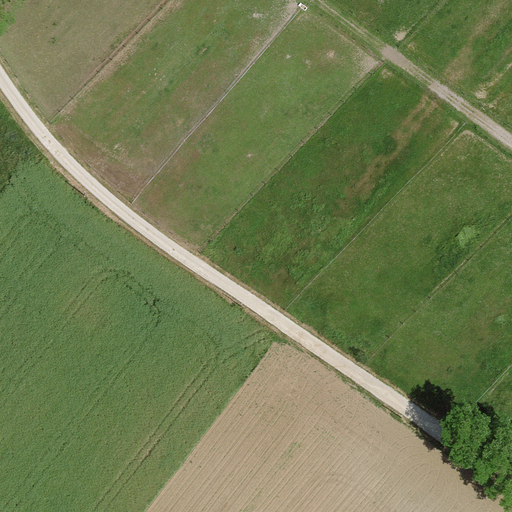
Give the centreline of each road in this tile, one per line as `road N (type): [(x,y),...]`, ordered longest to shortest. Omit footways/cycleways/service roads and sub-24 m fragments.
road 1 (track): [(0,73),(57,150),(106,197),(511,483)]
road 2 (track): [(320,0),(511,140)]
